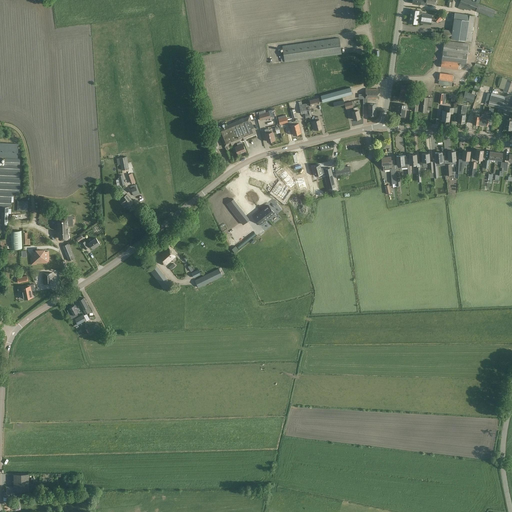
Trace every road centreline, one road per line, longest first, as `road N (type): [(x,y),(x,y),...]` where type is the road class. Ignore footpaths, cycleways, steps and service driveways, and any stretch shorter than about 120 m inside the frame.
road 1 (tertiary): [(10,334),(235,168),(384,123)]
road 2 (tertiary): [(511,140),(384,123)]
road 3 (unclassified): [(384,123),(401,0)]
